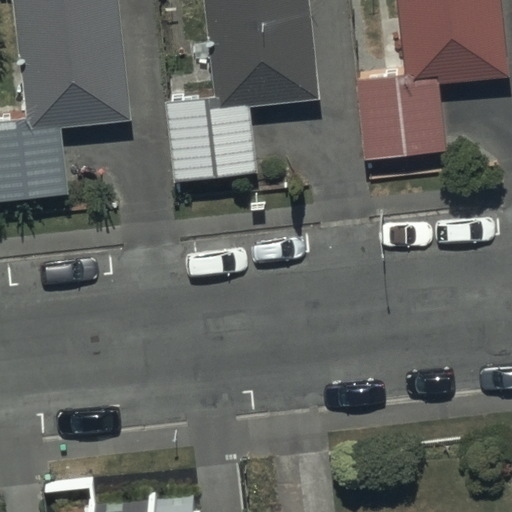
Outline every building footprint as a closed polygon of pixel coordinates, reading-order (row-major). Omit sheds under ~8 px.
[(15,0),(29,126),(60,122),(130,116),(117,0),(15,0)] [(205,0),(217,108),(250,105),(320,98),(309,0),(205,0)] [(397,0),(406,82),(437,79),(505,74),(498,0),(397,0)] [(406,82),(358,88),(367,167),(447,158),(437,79),(406,82)] [(217,108),(167,113),(175,186),(258,177),(250,105),(217,108)] [(29,126),(0,129),(0,208),(70,201),(60,122),(29,126)] [(201,511),(199,487),(88,500),(89,511),(201,511)]
